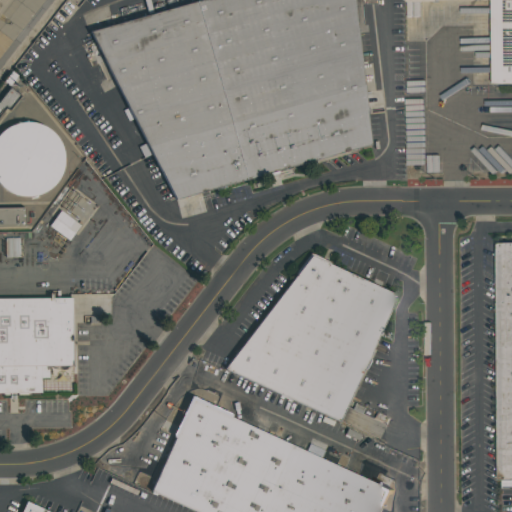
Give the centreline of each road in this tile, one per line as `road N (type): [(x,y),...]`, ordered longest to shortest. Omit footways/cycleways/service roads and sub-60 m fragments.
road 1 (residential): [(511,203),(356,201),(290,220),(257,243),(128,417),(92,446),(34,466),(0,465)]
road 2 (residential): [(439,204),(439,511)]
